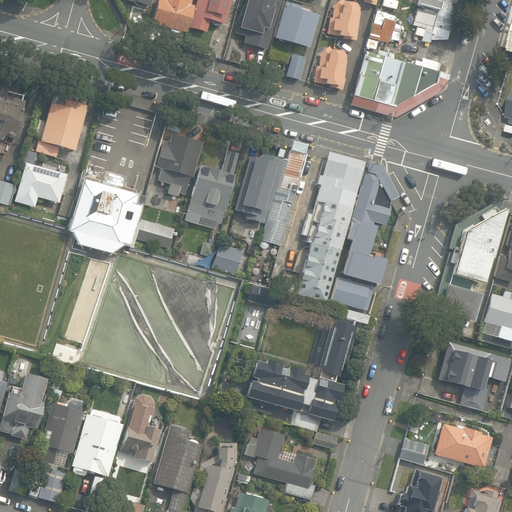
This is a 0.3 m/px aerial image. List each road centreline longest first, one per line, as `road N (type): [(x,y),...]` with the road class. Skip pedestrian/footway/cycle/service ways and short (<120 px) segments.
road 1 (secondary): [(61,51),(444,157)]
road 2 (residential): [(444,157),(341,511)]
road 3 (residential): [(491,0),(444,157)]
